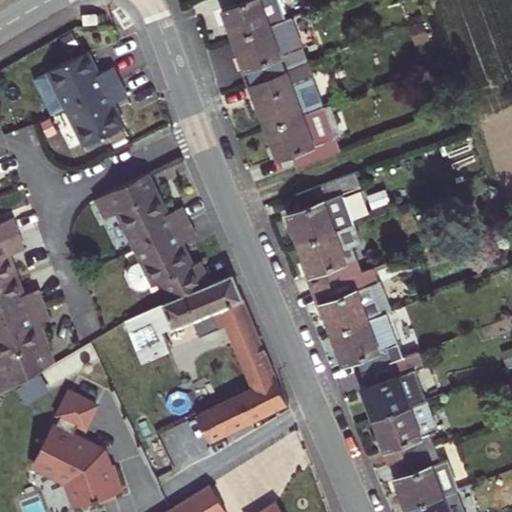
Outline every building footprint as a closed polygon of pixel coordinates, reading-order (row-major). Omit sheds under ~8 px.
[(233,0),(235,2),(221,8),(233,39),(269,26),(259,0),(233,0)] [(245,69),(250,83),(306,62),(290,18),(269,26),(233,39),(244,70),(245,69)] [(410,29),(415,42),(427,37),(422,24),(410,29)] [(49,71),(67,108),(121,81),(114,67),(99,74),(88,52),(49,71)] [(442,62),(446,73),(452,70),(449,60),(442,62)] [(256,97),(255,98),(266,128),(302,114),(291,85),(312,78),(306,62),(250,83),(256,97)] [(323,107),(312,78),(291,85),(302,114),(323,107)] [(67,108),(85,145),(124,125),(113,103),(128,96),(121,81),(67,108)] [(0,95),(0,103),(3,110),(14,106),(8,92),(0,95)] [(291,154),(296,168),(340,151),(323,107),(302,114),(266,128),(278,159),(291,154)] [(287,214),(299,244),(355,223),(344,193),(361,187),(355,172),(296,195),(301,208),(287,214)] [(117,212),(135,248),(189,221),(182,207),(167,214),(148,174),(95,199),(104,218),(117,212)] [(0,240),(18,234),(12,218),(0,222),(0,240)] [(200,261),(192,265),(182,243),(197,236),(189,221),(135,248),(141,262),(132,266),(129,271),(128,277),(133,286),(138,290),(144,290),(163,280),(172,300),(211,283),(200,261)] [(299,244),(315,289),(360,272),(351,246),(362,242),(355,223),(299,244)] [(490,227),(495,241),(503,238),(498,225),(490,227)] [(0,283),(16,277),(8,256),(23,250),(18,234),(0,240),(0,283)] [(315,289),(332,333),(383,314),(372,285),(377,283),(372,268),(360,272),(315,289)] [(170,350),(163,331),(211,312),(217,329),(225,325),(249,315),(232,275),(211,283),(172,300),(127,320),(144,361),(170,350)] [(0,283),(0,320),(44,305),(38,289),(22,295),(16,277),(0,283)] [(372,285),(383,314),(386,313),(393,310),(381,281),(377,283),(372,285)] [(0,393),(48,365),(34,326),(40,323),(49,320),(44,305),(0,320),(0,393)] [(332,333),(343,364),(356,359),(362,373),(403,357),(386,313),(383,314),(332,333)] [(249,315),(225,325),(231,338),(255,328),(249,315)] [(34,326),(48,365),(54,362),(40,323),(34,326)] [(208,440),(286,402),(255,328),(231,338),(239,358),(234,360),(237,368),(243,365),(253,388),(198,415),(208,440)] [(412,371),(423,367),(418,352),(403,357),(362,373),(367,387),(362,389),(374,419),(423,401),(412,371)] [(97,404),(72,391),(54,428),(51,426),(33,462),(69,480),(77,506),(98,499),(115,493),(121,491),(113,464),(106,466),(102,452),(72,437),(78,425),(84,429),(97,404)] [(386,450),(391,464),(403,459),(434,447),(430,437),(428,433),(436,430),(437,430),(426,400),(423,401),(374,419),(385,450),(386,450)] [(395,478),(406,509),(442,495),(458,489),(447,459),(439,463),(434,447),(403,459),(409,473),(395,478)] [(221,504),(210,485),(166,511),(282,511),(277,504),(263,511),(220,511),(217,506),(221,504)] [(407,511),(449,511),(442,495),(406,509),(407,511)]
